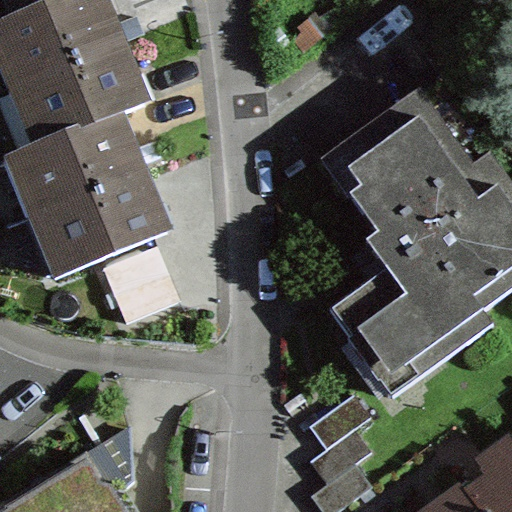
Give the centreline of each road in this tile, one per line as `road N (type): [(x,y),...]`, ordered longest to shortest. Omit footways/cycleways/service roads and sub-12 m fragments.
road 1 (residential): [(251,369),(242,109),(225,0)]
road 2 (residential): [(251,369),(51,341),(0,321)]
road 3 (residential): [(246,511),(251,369)]
